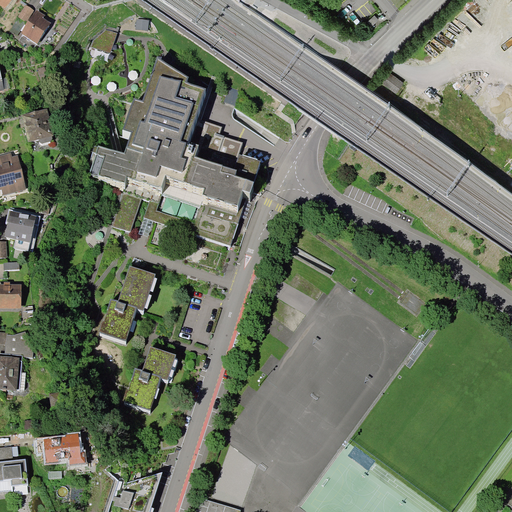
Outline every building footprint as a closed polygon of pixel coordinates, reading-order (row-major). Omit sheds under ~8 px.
[(0,0),(0,4),(5,9),(11,0),(0,0)] [(26,22),(34,10),(26,4),(18,16),(26,22)] [(45,15),(36,9),(21,33),(37,44),(51,23),(43,17),(45,15)] [(149,20),(137,19),(136,30),(148,31),(149,20)] [(117,33),(105,29),(93,40),(90,47),(110,54),(117,33)] [(189,76),(157,57),(142,100),(134,98),(123,130),(131,132),(124,152),(98,145),(97,147),(94,145),(93,152),(96,153),(89,173),(98,176),(98,174),(124,183),(127,184),(112,226),(131,232),(142,198),(150,200),(144,217),(153,220),(231,245),(248,192),(250,193),(260,160),(239,154),(243,142),(224,137),(225,136),(220,134),(222,127),(194,118),(205,87),(187,82),(189,76)] [(44,66),(37,69),(41,80),(49,77),(44,66)] [(404,83),(390,73),(382,83),(396,93),(404,83)] [(240,90),(229,86),(223,103),(235,107),(240,90)] [(47,109),(21,115),(28,142),(39,139),(39,142),(42,144),(51,141),(53,138),(52,136),(54,136),(47,109)] [(11,152),(0,155),(0,189),(2,190),(3,195),(26,189),(17,155),(12,157),(11,152)] [(37,216),(11,210),(5,236),(16,239),(30,242),(37,216)] [(153,220),(144,217),(139,234),(148,237),(153,220)] [(28,251),(30,242),(16,239),(14,247),(28,251)] [(19,262),(4,262),(4,270),(20,269),(19,262)] [(156,274),(130,265),(118,301),(111,298),(107,309),(108,309),(104,319),(103,318),(99,329),(100,329),(99,332),(126,341),(137,309),(143,311),(156,274)] [(4,284),(0,283),(0,308),(21,309),(21,284),(10,284),(10,282),(4,282),(4,284)] [(13,335),(6,335),(5,344),(5,354),(22,355),(22,356),(33,358),(36,328),(13,335)] [(176,354),(150,346),(142,370),(135,367),(132,377),(128,389),(127,388),(122,401),(150,411),(161,378),(168,380),(176,354)] [(5,354),(0,353),(0,389),(17,391),(17,389),(20,389),(22,356),(22,355),(5,354)] [(60,392),(49,394),(51,408),(63,406),(60,392)] [(31,419),(24,421),(25,429),(33,428),(31,419)] [(66,437),(44,439),(46,463),(59,462),(59,459),(69,458),(70,464),(85,463),(84,452),(80,452),(79,433),(66,435),(66,437)] [(12,446),(0,447),(0,461),(13,460),(13,457),(12,447),(12,446)] [(13,460),(0,461),(0,481),(11,480),(11,486),(28,484),(26,459),(13,460)] [(149,511),(151,507),(162,472),(127,482),(119,480),(107,511),(149,511)]
